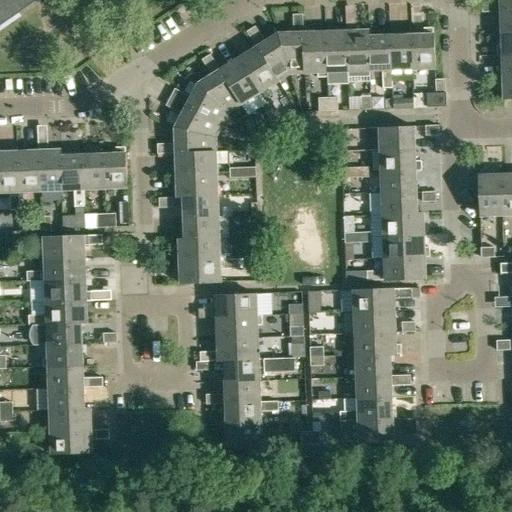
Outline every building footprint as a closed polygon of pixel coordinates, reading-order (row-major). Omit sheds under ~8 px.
[(0,0),(0,25),(36,0),(0,0)] [(496,0),(482,0),(483,10),(496,10),(496,0)] [(503,10),(511,9),(511,0),(501,0),(502,0),(503,10)] [(511,9),(503,10),(503,31),(511,30),(511,9)] [(290,72),(306,71),(304,33),(303,13),(294,13),(294,33),(278,33),(290,72)] [(348,69),(370,69),(368,35),(370,35),(369,30),(357,31),(356,24),(347,25),(347,31),(348,69)] [(248,31),(257,47),(278,80),(290,72),(278,33),(266,41),(256,26),(248,31)] [(413,67),(435,66),(434,33),(433,33),(433,27),(424,27),(424,34),(412,34),(413,67)] [(511,30),(503,31),(504,44),(497,44),(498,53),(504,53),(511,52),(511,30)] [(347,31),(325,32),(327,70),(348,69),(347,31)] [(328,76),(327,70),(325,32),(304,33),(306,71),(318,70),(318,77),(328,76)] [(392,68),(413,67),(412,34),(390,35),(392,68)] [(392,87),(392,68),(390,35),(370,35),(368,35),(370,69),(382,68),(383,87),(392,87)] [(259,91),(278,80),(257,47),(239,58),(259,91)] [(212,75),(199,83),(228,110),(241,102),(220,70),(210,54),(202,59),(212,75)] [(259,91),(239,58),(220,70),(241,102),(259,91)] [(435,79),(436,92),(445,92),(445,78),(435,79)] [(221,124),(228,110),(199,83),(192,97),(175,88),(171,96),(221,124)] [(445,92),(436,92),(427,92),(427,106),(446,106),(446,92),(445,92)] [(393,108),(403,108),(403,95),(393,95),(393,108)] [(221,124),(171,96),(166,104),(183,113),(176,127),(215,137),(221,124)] [(361,109),(371,109),(371,96),(361,96),(361,109)] [(319,110),(329,110),(328,97),(319,97),(319,110)] [(328,97),(329,110),(338,110),(338,97),(328,97)] [(263,105),(270,117),(278,111),(271,100),(263,105)] [(285,123),(278,111),(270,117),(276,128),(285,123)] [(381,126),(381,147),(415,146),(414,125),(381,126)] [(425,125),(426,135),(439,134),(438,125),(425,125)] [(158,153),(176,152),(215,151),(215,137),(176,127),(176,143),(157,144),(158,153)] [(48,150),(48,144),(37,145),(38,151),(39,190),(62,189),(61,154),(61,150),(48,150)] [(103,153),(105,187),(127,186),(126,152),(125,152),(125,146),(115,146),(115,152),(103,153)] [(415,146),(381,147),(382,171),(415,170),(422,170),(421,159),(415,159),(415,146)] [(19,190),(39,190),(38,151),(16,152),(19,190)] [(215,151),(176,152),(177,174),(216,173),(216,164),(228,163),(227,151),(215,151)] [(19,209),(19,190),(16,152),(0,152),(0,191),(9,191),(10,209),(19,209)] [(84,197),(83,188),(82,153),(61,154),(62,189),(73,188),(74,197),(84,197)] [(83,188),(105,187),(103,153),(82,153),(83,188)] [(230,178),(244,177),(243,167),(230,168),(230,178)] [(243,167),(244,177),(257,176),(256,167),(243,167)] [(342,177),(356,177),(356,167),(342,167),(342,177)] [(356,167),(356,177),(369,177),(368,167),(356,167)] [(382,171),(383,191),(416,190),(415,170),(382,171)] [(217,195),(216,173),(177,174),(178,196),(183,196),(217,195)] [(502,213),(511,212),(511,174),(501,175),(502,213)] [(479,176),(480,214),(502,213),(501,175),(479,176)] [(383,191),(384,213),(417,212),(416,190),(383,191)] [(422,201),(436,200),(435,191),(422,191),(422,201)] [(218,216),(217,195),(183,196),(184,217),(218,216)] [(158,197),(159,207),(172,206),(171,197),(158,197)] [(129,222),(129,201),(118,202),(119,222),(129,222)] [(84,206),(74,207),(74,215),(75,228),(76,228),(85,227),(84,213),(84,206)] [(115,212),(105,213),(106,226),(115,226),(115,212)] [(384,213),(384,234),(423,233),(422,212),(417,212),(384,213)] [(106,226),(105,213),(96,213),(97,226),(106,226)] [(51,215),(41,216),(41,229),(51,229),(51,215)] [(41,229),(41,216),(32,216),(32,230),(41,229)] [(184,217),(185,238),(219,237),(218,216),(184,217)] [(357,242),(357,232),(354,233),(353,216),(344,216),(345,242),(357,242)] [(245,232),(246,242),(259,241),(258,231),(245,232)] [(232,242),(246,242),(245,232),(232,232),(232,242)] [(371,232),(357,232),(357,242),(371,241),(371,232)] [(385,257),(423,255),(430,255),(429,247),(423,247),(423,233),(384,234),(385,257)] [(46,258),(83,256),(83,245),(103,244),(102,234),(82,235),(82,234),(45,236),(46,258)] [(219,258),(219,237),(185,238),(180,239),(180,260),(219,258)] [(358,259),(357,242),(345,242),(346,259),(358,259)] [(481,247),(481,257),(494,256),(494,247),(481,247)] [(424,279),(423,255),(385,257),(385,269),(367,270),(368,280),(386,279),(386,280),(424,279)] [(28,281),(47,280),(84,278),(83,256),(46,258),(46,270),(27,271),(28,281)] [(238,258),(219,258),(180,260),(181,283),(220,282),(220,268),(239,267),(238,258)] [(511,272),(511,262),(501,263),(502,272),(511,272)] [(47,280),(47,302),(85,300),(91,300),(91,291),(85,291),(84,278),(47,280)] [(355,289),(355,312),(394,311),(394,298),(412,297),(412,288),(394,289),(394,288),(355,289)] [(308,291),(308,313),(321,313),(320,291),(308,291)] [(199,316),(218,316),(256,314),(255,293),(217,294),(217,307),(199,307),(199,316)] [(30,324),(38,324),(81,322),(86,322),(85,300),(47,302),(48,313),(29,314),(30,324)] [(303,304),(289,304),(290,314),(303,314),(303,304)] [(355,312),(356,334),(395,332),(394,311),(355,312)] [(262,314),(256,314),(218,316),(219,338),(257,337),(256,325),(262,324),(262,314)] [(401,322),(402,331),(415,331),(415,321),(401,322)] [(39,346),(49,346),(82,344),(81,322),(38,324),(36,326),(35,328),(34,330),(33,333),(33,335),(34,338),(34,340),(36,343),(37,345),(39,346)] [(303,336),(303,326),(289,326),(289,336),(291,336),(303,336)] [(103,342),(116,342),(116,332),(103,332),(103,342)] [(356,354),(391,353),(395,353),(395,351),(402,351),(402,343),(395,344),(395,332),(356,334),(356,354)] [(310,356),(324,356),(323,347),(317,347),(316,334),(309,334),(310,356)] [(257,337),(219,338),(219,350),(200,350),(200,360),(208,360),(219,359),(219,361),(224,360),(224,359),(257,357),(257,337)] [(496,340),(496,350),(510,349),(509,340),(496,340)] [(82,365),(82,344),(49,346),(50,357),(44,357),(44,366),(50,366),(82,365)] [(293,344),(291,356),(304,357),(303,345),(293,344)] [(348,376),(357,375),(391,374),(391,353),(356,354),(347,354),(348,376)] [(324,356),(310,356),(310,366),(324,365),(324,356)] [(225,381),(258,381),(257,357),(224,359),(224,360),(225,381)] [(277,358),(264,359),(264,372),(277,371),(296,371),(295,358),(277,358)] [(208,360),(200,360),(196,360),(196,368),(208,368),(208,360)] [(50,366),(51,389),(83,387),(103,386),(102,377),(83,377),(82,365),(50,366)] [(357,375),(358,398),(392,397),(392,384),(411,384),(410,374),(391,374),(357,375)] [(258,401),(258,381),(225,381),(225,403),(258,401)] [(51,389),(52,408),(84,407),(83,387),(51,389)] [(319,391),(319,399),(331,399),(331,391),(319,391)] [(219,393),(206,394),(207,403),(220,403),(219,393)] [(340,421),(359,420),(393,419),(392,397),(358,398),(358,410),(339,410),(340,421)] [(0,401),(0,411),(13,411),(13,401),(0,401)] [(277,401),(258,401),(225,403),(226,425),(259,424),(259,411),(278,411),(277,401)] [(52,408),(53,431),(90,429),(89,407),(84,407),(52,408)] [(0,421),(14,420),(13,411),(0,411),(0,421)] [(386,442),(393,441),(393,419),(359,420),(359,441),(341,442),(342,457),(386,455),(386,442)] [(320,421),(312,422),(312,431),(320,431),(321,431),(320,421)] [(259,424),(226,425),(226,447),(260,446),(259,424)] [(109,429),(90,429),(53,431),(54,454),(91,453),(91,439),(110,439),(109,429)] [(311,456),(311,444),(311,431),(300,431),(301,444),(291,445),(291,458),(311,456)] [(312,431),(311,431),(311,444),(320,444),(320,431),(312,431)] [(313,446),(313,463),(330,463),(329,446),(313,446)]
